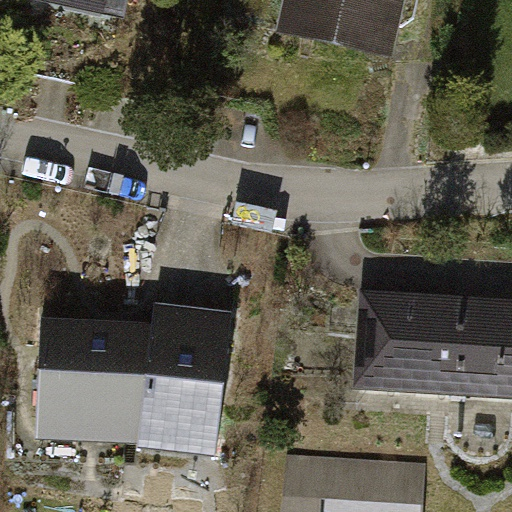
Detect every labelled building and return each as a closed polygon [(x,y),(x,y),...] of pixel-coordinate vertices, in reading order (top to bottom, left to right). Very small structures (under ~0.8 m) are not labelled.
[(24,0),(24,2),(127,24),(132,0),(24,0)] [(284,0),(276,38),(396,63),(409,0),(284,0)] [(511,300),(361,292),(355,394),(511,403),(511,300)] [(221,467),(235,313),(156,304),(153,327),(44,322),(38,445),(142,451),(141,455),(221,467)] [(325,456),(289,454),(280,511),(321,511),(322,499),(325,456)] [(427,462),(325,456),(322,499),(425,505),(427,462)]
